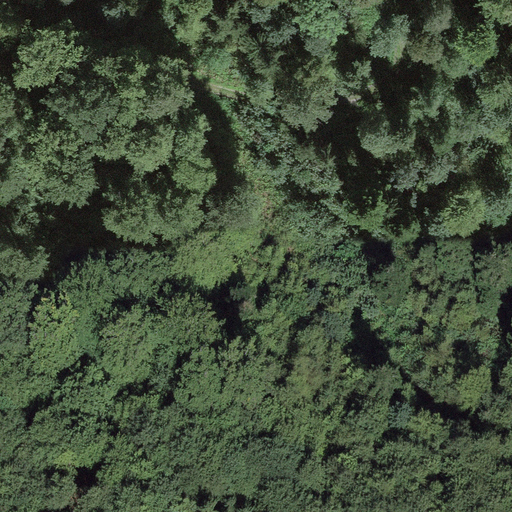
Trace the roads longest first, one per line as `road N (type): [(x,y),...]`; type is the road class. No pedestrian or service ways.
road 1 (track): [(10,0),(200,84),(302,104),(346,97),(392,74),(402,47),(385,0)]
road 2 (track): [(0,422),(44,428),(119,457),(171,511)]
